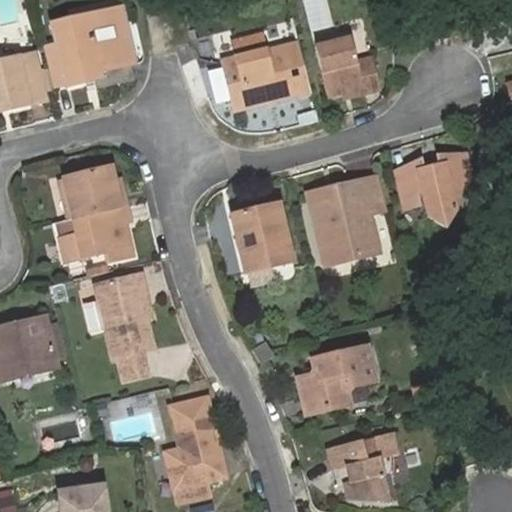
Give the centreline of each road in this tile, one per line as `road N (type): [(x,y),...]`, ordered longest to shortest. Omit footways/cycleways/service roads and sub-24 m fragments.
road 1 (residential): [(283,511),(178,221),(179,187),(196,163)]
road 2 (residential): [(196,163),(234,168),(414,116),(479,49),(511,32)]
road 3 (residential): [(196,163),(177,123),(0,159)]
